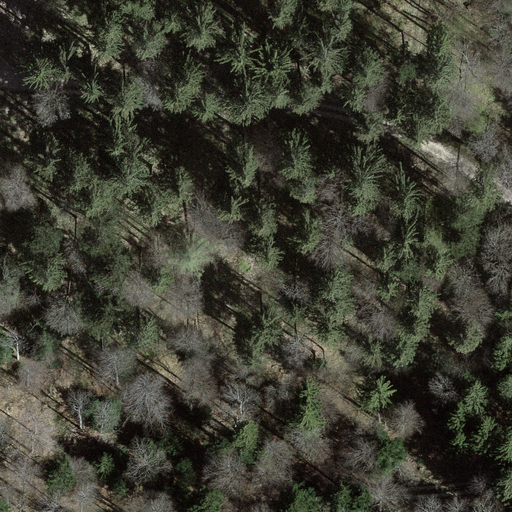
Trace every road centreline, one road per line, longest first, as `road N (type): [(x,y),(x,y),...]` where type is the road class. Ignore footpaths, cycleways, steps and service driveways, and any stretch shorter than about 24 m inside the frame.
road 1 (track): [(511,196),(394,130),(336,113),(272,100),(0,78)]
road 2 (track): [(421,0),(394,130),(355,244),(340,335),(332,497)]
road 3 (track): [(511,484),(312,497),(263,511)]
